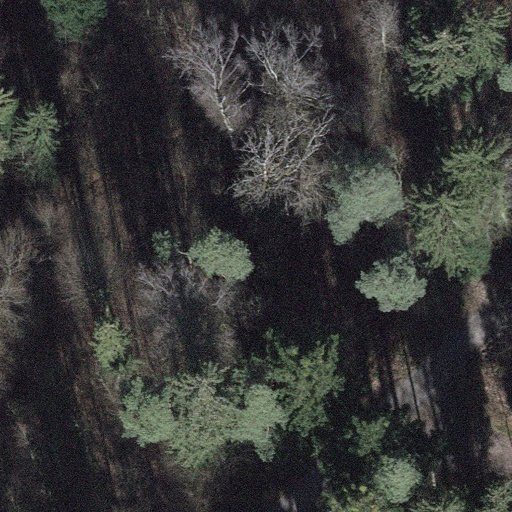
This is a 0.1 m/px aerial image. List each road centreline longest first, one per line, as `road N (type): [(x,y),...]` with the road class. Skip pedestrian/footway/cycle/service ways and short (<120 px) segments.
road 1 (track): [(511,304),(385,420)]
road 2 (track): [(385,420),(293,511)]
road 3 (track): [(385,420),(511,446)]
